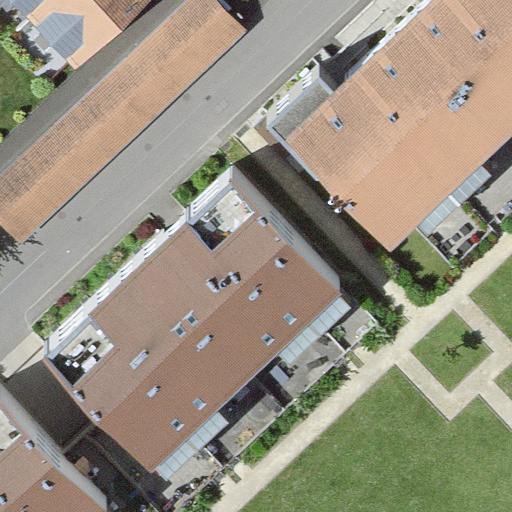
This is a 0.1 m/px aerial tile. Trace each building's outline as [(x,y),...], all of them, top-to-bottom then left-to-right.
[(190,0),(0,177),(0,208),(21,231),(241,27),(215,0),(190,0)] [(42,0),(18,0),(30,12),(42,0)] [(137,0),(42,0),(30,12),(73,59),(137,0)] [(388,230),(511,110),(511,0),(416,0),(332,82),(315,65),(267,111),(314,159),(317,157),(388,230)] [(156,448),(337,277),(230,165),(49,337),(156,448)] [(0,511),(85,511),(103,495),(0,385),(0,511)]
